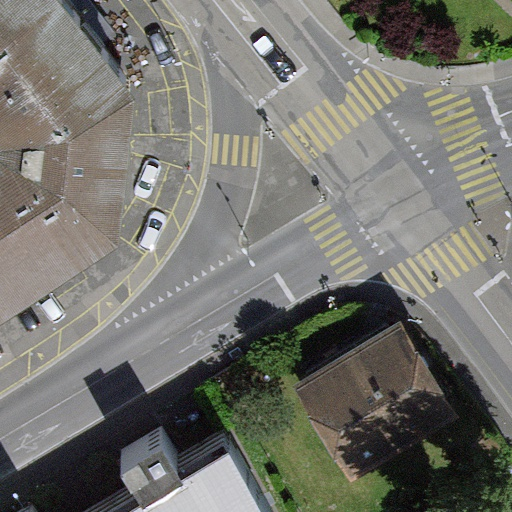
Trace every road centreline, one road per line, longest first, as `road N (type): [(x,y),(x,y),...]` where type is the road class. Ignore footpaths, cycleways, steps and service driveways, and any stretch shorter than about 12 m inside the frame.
road 1 (tertiary): [(219,0),(231,149),(161,341)]
road 2 (tertiary): [(397,197),(161,341)]
road 3 (tertiary): [(397,197),(238,0)]
road 4 (tertiary): [(511,348),(397,197)]
road 5 (tertiary): [(161,341),(0,437)]
road 6 (unclassified): [(511,144),(397,197)]
